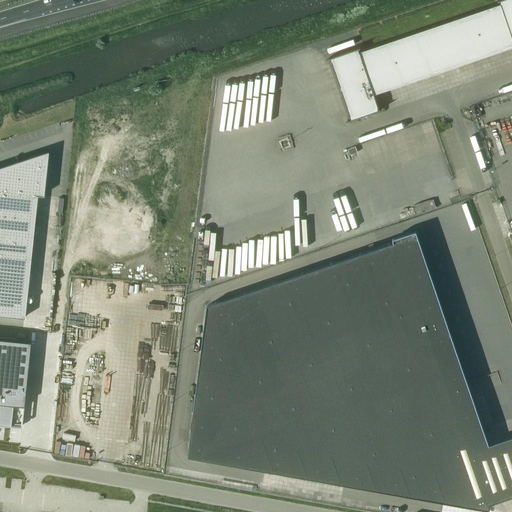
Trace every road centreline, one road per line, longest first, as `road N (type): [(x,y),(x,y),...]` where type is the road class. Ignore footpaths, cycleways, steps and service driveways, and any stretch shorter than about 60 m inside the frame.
road 1 (unknown): [(358,131),(361,163),(424,145),(437,190),(363,204),(236,250)]
road 2 (unclassified): [(294,511),(0,459)]
road 3 (unknown): [(358,131),(329,69),(311,69),(243,92),(233,170)]
